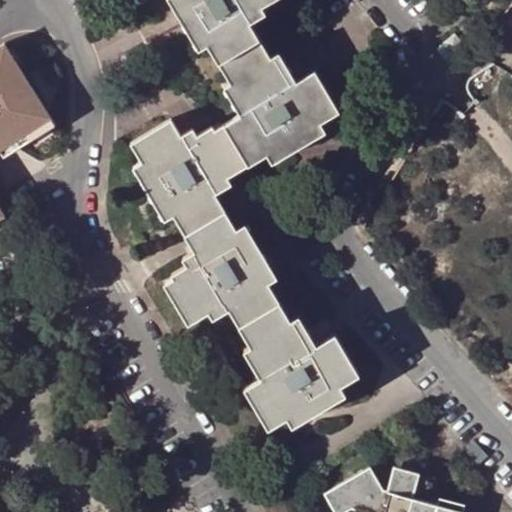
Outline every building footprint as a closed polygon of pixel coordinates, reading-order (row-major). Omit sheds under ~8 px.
[(171,0),(201,48),(209,44),(232,82),(225,87),(241,115),(215,131),(212,127),(198,136),(193,129),(182,136),(171,120),(131,144),(142,162),(134,168),(166,221),(174,216),(185,233),(226,209),(217,195),(233,184),(229,178),(269,154),(274,163),(328,129),(322,122),(339,110),(315,70),(297,81),(279,52),(272,57),(252,22),(267,12),(262,5),(270,0),(171,0)] [(455,35),(436,50),(449,66),(468,51),(455,35)] [(8,45),(0,49),(0,54),(10,48),(8,45)] [(0,219),(6,216),(0,206),(0,149),(26,134),(53,117),(10,48),(0,54),(0,219)] [(53,117),(26,134),(32,143),(59,126),(53,117)] [(32,143),(26,134),(0,149),(0,151),(5,159),(32,143)] [(239,229),(226,209),(185,233),(196,251),(184,259),(188,265),(172,275),(174,279),(165,285),(189,324),(210,313),(214,320),(230,310),(251,346),(244,351),(261,377),(245,388),(270,428),(287,417),(293,426),(346,394),(341,385),(359,374),(335,335),(317,345),(299,316),(291,321),(269,283),(278,278),(245,225),(239,229)] [(494,453),(481,437),(472,445),(485,460),(494,453)] [(366,511),(448,511),(415,503),(422,479),(397,472),(390,493),(384,493),(370,468),(325,493),(336,511),(346,511),(353,508),(366,511)]
